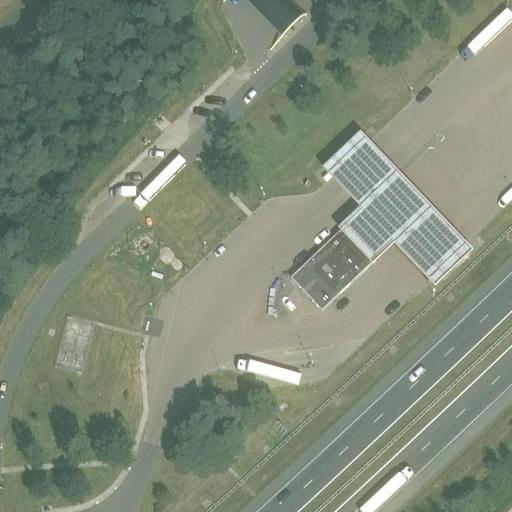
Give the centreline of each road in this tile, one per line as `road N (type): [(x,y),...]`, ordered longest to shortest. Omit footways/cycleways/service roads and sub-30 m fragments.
road 1 (motorway): [(511,292),(278,511)]
road 2 (motorway): [(356,511),(511,367)]
